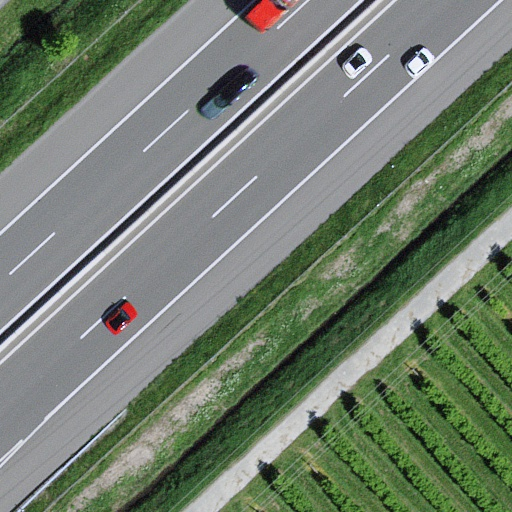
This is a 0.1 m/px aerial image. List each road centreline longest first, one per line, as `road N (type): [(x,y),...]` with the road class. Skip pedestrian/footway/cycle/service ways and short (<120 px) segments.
road 1 (motorway): [(0,415),(451,0)]
road 2 (motorway): [(306,0),(0,281)]
